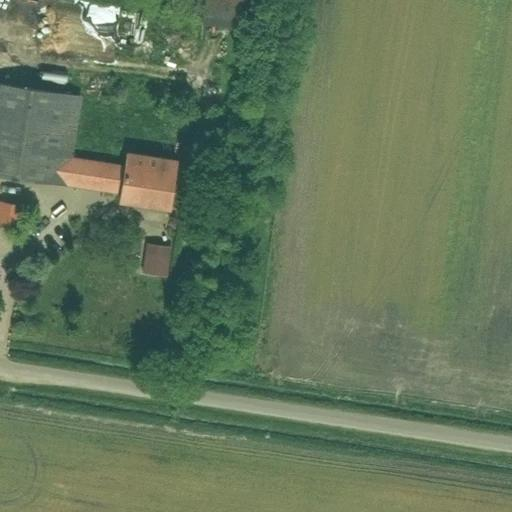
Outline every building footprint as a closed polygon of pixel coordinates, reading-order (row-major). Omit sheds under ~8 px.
[(0,83),(0,178),(65,188),(70,158),(79,95),(0,83)] [(115,196),(114,206),(168,214),(176,161),(122,153),(120,166),(115,196)] [(120,166),(70,158),(65,188),(115,196),(120,166)] [(1,198),(0,201),(0,220),(21,225),(26,204),(1,198)] [(170,274),(171,243),(145,242),(144,273),(170,274)]
